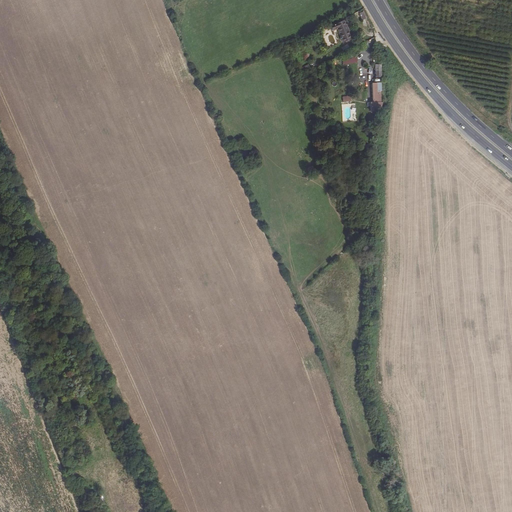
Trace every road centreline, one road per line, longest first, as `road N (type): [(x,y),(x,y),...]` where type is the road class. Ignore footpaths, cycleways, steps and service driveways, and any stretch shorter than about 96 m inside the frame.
road 1 (primary): [(366,0),(442,106),(511,167)]
road 2 (primary): [(511,153),(451,99),(377,0)]
